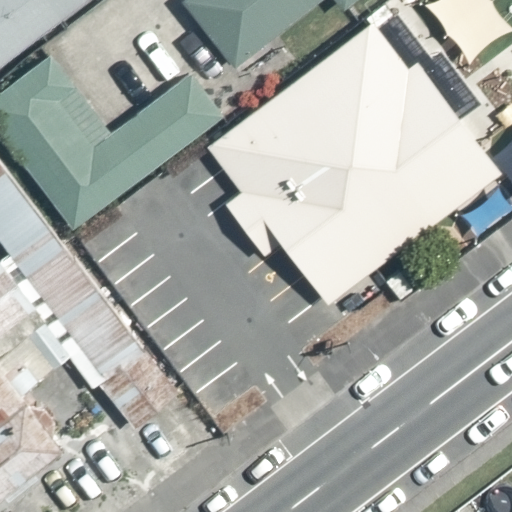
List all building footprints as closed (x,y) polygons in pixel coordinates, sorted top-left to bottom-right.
[(0,0),(0,62),(82,0),(0,0)] [(179,0),(230,65),(314,0),(335,0),(342,8),(351,0),(179,0)] [(382,20),(213,148),(325,295),(494,167),(382,20)] [(108,130),(49,52),(0,89),(0,132),(71,226),(221,112),(188,70),(108,130)] [(0,236),(108,375),(98,382),(134,428),(186,388),(0,149),(0,236)] [(0,356),(25,388),(67,355),(0,259),(0,356)] [(0,490),(65,440),(25,388),(0,356),(0,490)]
